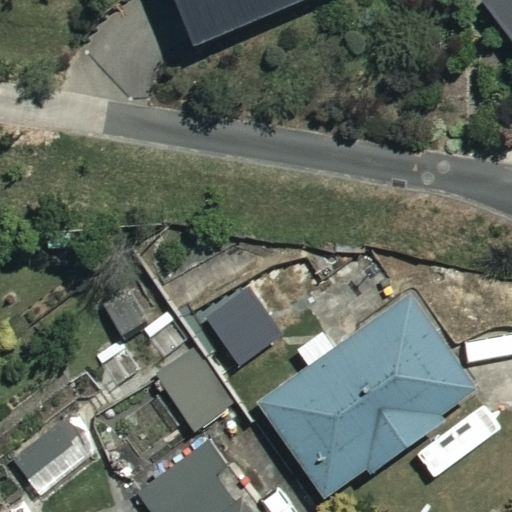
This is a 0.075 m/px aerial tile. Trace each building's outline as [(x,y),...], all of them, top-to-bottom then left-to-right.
[(340,0),(196,0),(220,53),(340,0)] [(511,0),(502,0),(497,5),(511,23),(511,0)] [(497,401),(424,301),(275,410),(348,510),(497,401)] [(193,348),(158,378),(205,431),(240,401),(193,348)] [(99,458),(69,421),(20,460),(50,498),(99,458)] [(260,511),(212,449),(148,499),(157,511),(260,511)]
